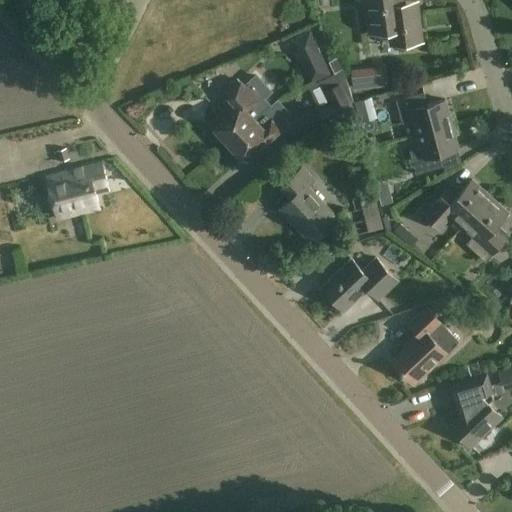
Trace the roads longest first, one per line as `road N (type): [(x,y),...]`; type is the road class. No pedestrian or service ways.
road 1 (residential): [(462,511),(89,103)]
road 2 (residential): [(511,132),(466,0)]
road 3 (unclassified): [(89,103),(0,10)]
